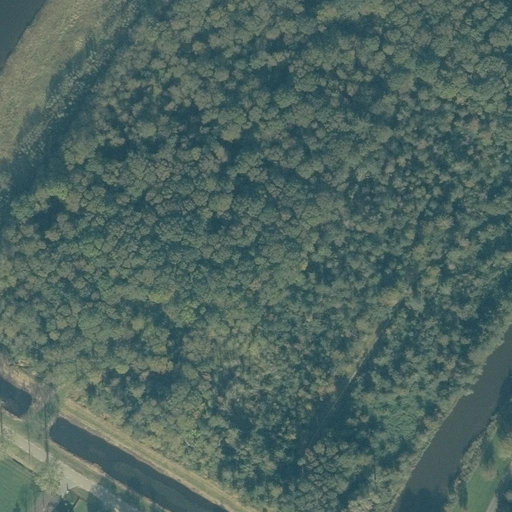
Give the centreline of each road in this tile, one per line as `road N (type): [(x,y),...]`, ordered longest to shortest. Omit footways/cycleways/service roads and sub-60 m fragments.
road 1 (track): [(238,511),(0,364)]
road 2 (unclassified): [(130,511),(0,428)]
